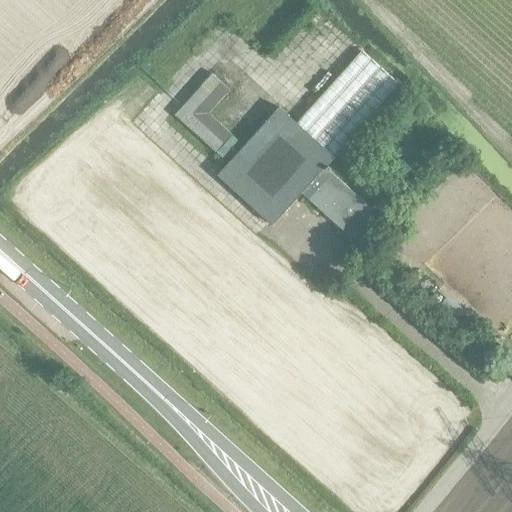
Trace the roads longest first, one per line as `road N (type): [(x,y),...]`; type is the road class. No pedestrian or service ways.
road 1 (secondary): [(280,511),(0,252)]
road 2 (track): [(0,137),(142,0)]
road 3 (unclassified): [(422,511),(511,397)]
